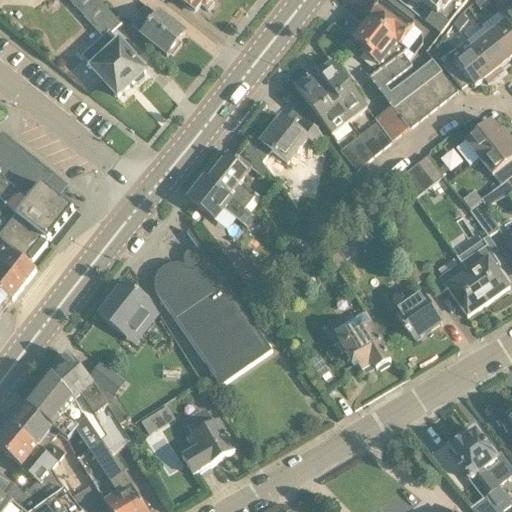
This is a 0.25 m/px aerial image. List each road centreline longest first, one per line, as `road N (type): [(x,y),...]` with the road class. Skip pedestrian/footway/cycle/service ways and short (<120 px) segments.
road 1 (residential): [(230,511),(511,351)]
road 2 (secondary): [(150,194),(306,0)]
road 3 (secondary): [(0,385),(150,194)]
road 4 (residential): [(150,194),(0,74)]
